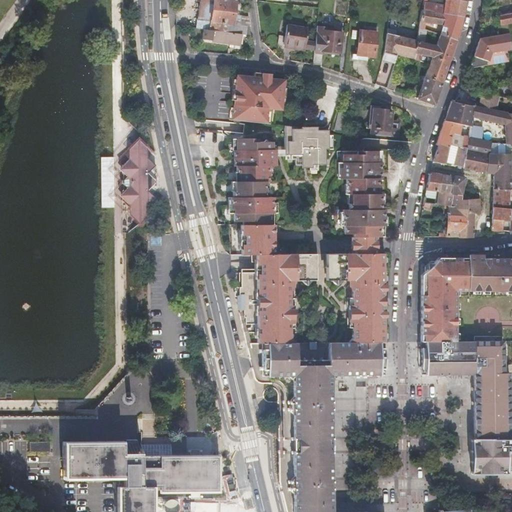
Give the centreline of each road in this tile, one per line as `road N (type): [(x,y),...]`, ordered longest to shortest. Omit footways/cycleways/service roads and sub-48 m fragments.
road 1 (secondary): [(264,511),(178,134),(160,0)]
road 2 (residential): [(407,246),(403,511)]
road 3 (residential): [(434,122),(406,103),(339,80),(260,64)]
road 4 (unclassified): [(422,164),(482,177),(484,245)]
road 5 (residential): [(472,0),(434,122)]
